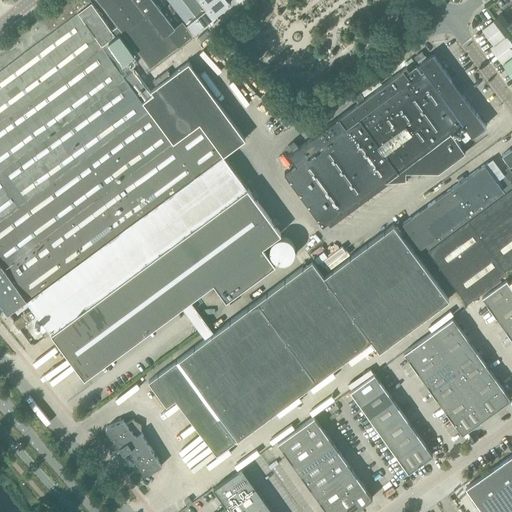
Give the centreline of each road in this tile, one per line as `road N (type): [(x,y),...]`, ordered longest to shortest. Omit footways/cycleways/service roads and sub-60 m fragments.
road 1 (unclassified): [(128,511),(0,353)]
road 2 (unclassified): [(303,121),(451,20)]
road 3 (primary): [(97,511),(0,398)]
road 4 (unclassified): [(389,511),(511,426)]
